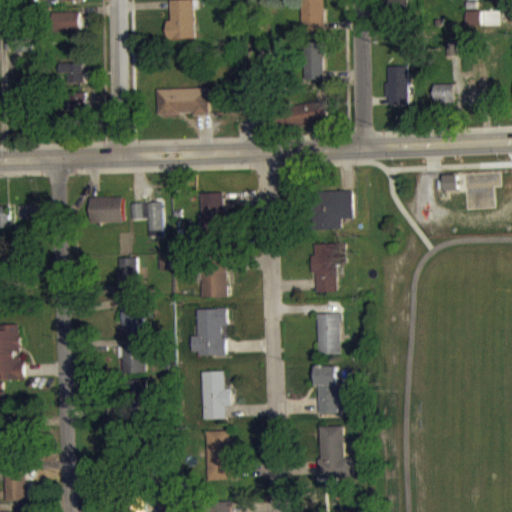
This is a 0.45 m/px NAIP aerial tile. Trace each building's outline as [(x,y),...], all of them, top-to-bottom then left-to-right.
[(86,0),(64,0),(65,10),(87,9),(86,0)] [(327,40),(326,6),(303,7),(304,40),(327,40)] [(196,7),(173,8),(173,29),(169,29),(170,47),(197,46),(196,7)] [(82,19),(66,20),(67,39),(83,39),(82,19)] [(468,34),(483,34),(483,19),(468,19),(468,34)] [(327,88),(326,51),(306,51),(307,88),(327,88)] [(60,82),(71,81),(71,90),(86,89),(86,71),(59,72),(60,82)] [(410,74),(390,75),(391,91),(387,91),(388,113),(411,112),(410,74)] [(437,92),(436,110),(460,111),(461,93),(437,92)] [(160,98),(160,123),(212,122),(211,96),(160,98)] [(90,101),(74,99),(72,118),(88,120),(90,101)] [(329,132),(329,111),(290,113),(291,133),(329,132)] [(445,184),(446,199),(460,199),(459,183),(445,184)] [(356,199),(320,200),(321,238),(344,238),(344,227),(356,227),(356,199)] [(203,202),(204,244),(229,243),(227,201),(203,202)] [(125,230),(125,205),(92,206),(92,231),(125,230)] [(150,228),(151,245),(166,245),(164,210),(132,212),(133,228),(150,228)] [(0,236),(11,236),(11,215),(0,215),(0,236)] [(340,253),(317,253),(317,263),(313,263),(313,281),(318,281),(318,300),(340,300),(340,253)] [(173,279),(173,264),(161,264),(162,279),(173,279)] [(140,301),(139,266),(120,267),(120,302),(140,301)] [(205,306),(230,306),(229,280),(204,280),(205,306)] [(125,342),(146,341),(146,314),(124,315),(125,342)] [(229,363),(229,345),(225,345),(225,334),(230,334),(230,317),(200,317),(200,344),(194,344),(195,364),(229,363)] [(343,362),(343,322),(320,322),(321,363),(343,362)] [(0,389),(27,389),(26,365),(22,365),(21,333),(2,333),(2,339),(0,339),(0,389)] [(148,381),(148,347),(129,348),(129,355),(120,355),(120,366),(125,366),(125,381),(148,381)] [(322,422),(341,421),(341,412),(358,412),(358,391),(341,392),(340,374),(318,375),(318,394),(322,394),(322,422)] [(204,380),(206,428),(228,427),(227,414),(235,414),(234,397),(227,397),(226,379),(204,380)] [(347,435),(322,435),(323,485),(356,485),(355,467),(348,467),(347,435)] [(210,489),(235,488),(234,439),(209,440),(210,489)] [(9,510),(30,509),(30,478),(8,479),(9,510)]
